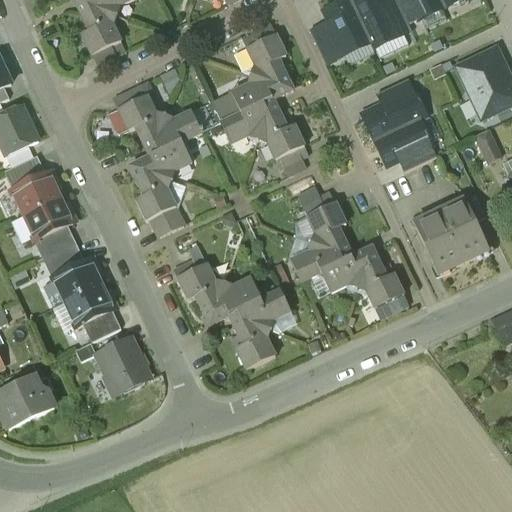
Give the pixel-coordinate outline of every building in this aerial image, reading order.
[(85,0),(82,7),(118,20),(121,11),(120,10),(137,2),(136,0),(85,0)] [(400,40),(384,8),(380,0),(355,0),(349,3),(373,53),(400,40)] [(408,29),(419,24),(406,0),(394,0),(395,2),(408,29)] [(406,0),(419,24),(445,12),(439,0),(406,0)] [(439,0),(445,12),(469,0),(439,0)] [(395,2),(384,8),(400,40),(411,35),(408,29),(395,2)] [(372,53),(373,53),(349,3),(323,15),(329,27),(345,59),(370,47),(372,53)] [(118,20),(82,7),(79,14),(89,35),(82,38),(92,60),(121,46),(113,29),(115,28),(118,20)] [(270,27),(250,36),(252,39),(243,43),(247,52),(276,39),(270,27)] [(345,59),(329,27),(310,36),(325,68),(345,59)] [(276,39),(247,52),(255,69),(253,70),(250,78),(286,91),(289,85),(279,63),(286,60),(276,39)] [(121,46),(92,60),(98,71),(116,62),(116,60),(126,55),(121,46)] [(481,123),(511,108),(511,85),(496,53),(456,71),(481,123)] [(0,64),(0,93),(4,91),(11,88),(0,64)] [(175,73),(163,79),(170,94),(178,80),(175,73)] [(218,98),(247,83),(243,76),(214,91),(218,98)] [(286,91),(250,78),(247,87),(248,89),(211,106),(221,127),(241,117),(241,118),(264,107),(265,107),(284,98),(286,91)] [(381,109),(414,94),(409,83),(376,98),(381,109)] [(148,86),(142,89),(147,99),(153,97),(148,86)] [(142,89),(113,102),(118,113),(147,99),(142,89)] [(4,91),(0,93),(0,106),(9,102),(4,91)] [(414,94),(381,109),(362,118),(374,144),(426,120),(414,94)] [(154,116),(147,99),(118,113),(109,118),(118,138),(128,134),(128,135),(136,131),(146,153),(152,155),(165,119),(156,115),(154,116)] [(264,107),(241,118),(241,117),(221,127),(231,148),(248,140),(249,142),(257,145),(270,109),(265,107),(264,107)] [(277,111),(270,109),(257,145),(266,148),(268,147),(276,164),(285,160),(304,151),(294,129),(287,133),(277,111)] [(22,110),(0,119),(0,146),(6,160),(7,160),(28,150),(38,145),(22,110)] [(174,122),(165,119),(152,155),(158,157),(159,157),(182,146),(202,137),(201,136),(203,135),(202,133),(200,134),(192,116),(175,124),(174,122)] [(399,165),(431,150),(419,124),(426,121),(426,120),(374,144),(387,171),(399,165)] [(500,161),(487,134),(475,140),(488,167),(500,161)] [(182,146),(159,157),(158,157),(139,166),(136,172),(172,185),(175,176),(175,175),(191,167),(182,146)] [(28,150),(7,160),(12,172),(33,162),(28,150)] [(436,161),(431,150),(399,165),(404,176),(436,161)] [(46,178),(37,160),(33,162),(12,172),(5,175),(13,193),(46,178)] [(285,160),(276,164),(280,173),(290,168),(285,160)] [(172,185),(136,172),(134,179),(144,200),(137,204),(147,225),(151,223),(176,211),(168,195),(169,194),(172,185)] [(13,193),(11,194),(23,219),(60,202),(55,191),(56,190),(55,189),(56,185),(55,181),(51,180),(49,176),(46,178),(13,193)] [(511,191),(500,197),(511,221),(511,220),(511,191)] [(329,196),(311,205),(316,216),(334,207),(329,196)] [(60,202),(23,219),(35,245),(68,229),(73,227),(71,223),(73,219),(71,216),(67,214),(66,213),(65,213),(60,202)] [(465,203),(414,228),(438,278),(489,254),(465,203)] [(311,205),(302,209),(307,220),(316,216),(311,205)] [(316,216),(307,220),(315,237),(312,239),(310,246),(346,259),(348,252),(338,231),(345,228),(335,206),(334,207),(316,216)] [(176,211),(151,223),(155,232),(162,229),(180,220),(176,211)] [(180,220),(162,229),(166,238),(184,229),(180,220)] [(68,229),(35,245),(43,263),(76,248),(68,229)] [(346,259),(310,246),(307,255),(308,256),(291,265),(301,286),(321,276),(320,276),(344,265),(344,264),(346,259)] [(76,248),(43,263),(52,281),(85,266),(76,248)] [(197,249),(188,254),(193,264),(202,259),(197,249)] [(363,255),(344,264),(344,265),(320,276),(321,276),(330,297),(347,289),(348,291),(356,294),(369,257),(363,255)] [(381,271),(376,259),(369,257),(356,294),(364,297),(367,296),(375,313),(396,303),(403,299),(393,278),(386,281),(381,271)] [(193,264),(174,273),(178,282),(207,268),(202,259),(193,264)] [(85,266),(52,281),(64,306),(101,289),(96,277),(97,277),(96,276),(97,272),(95,268),(91,267),(92,267),(90,263),(85,266)] [(207,268),(178,282),(188,303),(195,300),(206,321),(212,323),(225,287),(217,285),(215,285),(207,268)] [(388,268),(381,271),(386,281),(393,278),(388,268)] [(251,282),(233,291),(233,290),(225,287),(212,323),(219,325),(237,316),(237,315),(261,304),(251,282)] [(101,289),(64,306),(76,332),(112,315),(114,314),(112,310),(113,306),(112,303),(108,301),(107,300),(101,289)] [(261,304),(237,315),(237,316),(235,321),(271,334),(274,325),(273,324),(291,316),(280,294),(261,304)] [(396,303),(375,313),(380,324),(401,314),(396,303)] [(511,311),(489,322),(505,349),(511,345),(511,311)] [(2,314),(0,314),(0,331),(8,327),(2,314)] [(112,315),(83,328),(92,346),(121,333),(112,315)] [(271,334),(235,321),(233,327),(238,338),(243,349),(236,352),(246,374),(275,360),(267,344),(268,343),(271,334)] [(238,338),(231,342),(236,352),(243,349),(238,338)] [(133,339),(94,357),(90,348),(77,354),(81,363),(93,358),(103,379),(102,382),(111,401),(153,382),(133,339)] [(34,369),(1,385),(6,396),(34,382),(39,380),(34,369)] [(6,396),(0,398),(0,414),(8,433),(54,411),(47,397),(40,394),(34,382),(6,396)]
